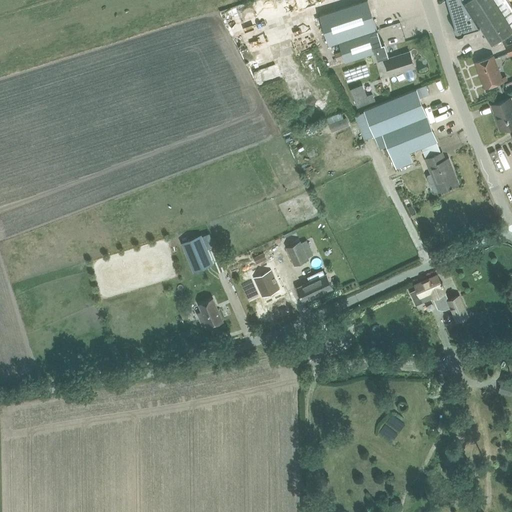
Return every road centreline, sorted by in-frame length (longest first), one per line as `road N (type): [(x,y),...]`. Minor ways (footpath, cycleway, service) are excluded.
road 1 (unclassified): [(0,397),(203,363),(511,230)]
road 2 (unclassified): [(511,230),(423,0)]
road 3 (track): [(307,511),(306,397),(316,369)]
